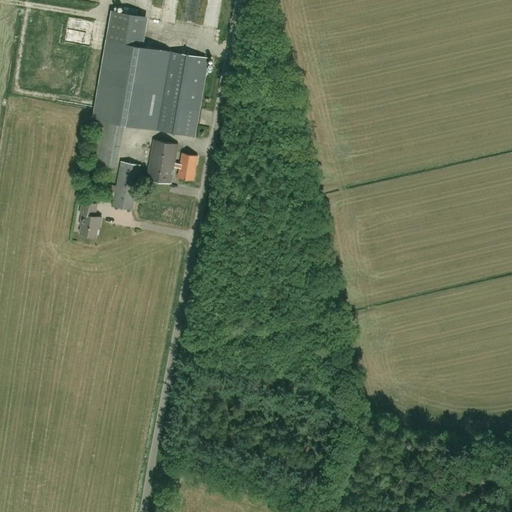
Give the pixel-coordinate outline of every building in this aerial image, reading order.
[(92,118),(124,124),(194,136),(208,58),(143,46),(148,16),(111,10),(92,118)] [(27,54),(36,54),(36,41),(28,41),(27,54)] [(180,167),(178,177),(193,181),(198,156),(182,153),(180,163),(175,162),(178,144),(154,139),(147,179),(171,183),(174,166),(180,167)] [(122,161),(117,185),(106,183),(104,193),(115,196),(113,206),(132,210),(141,165),(122,161)] [(95,216),(97,204),(82,201),(80,214),(81,214),(80,225),(82,225),(80,234),(96,236),(98,226),(100,226),(101,217),(95,216)]
